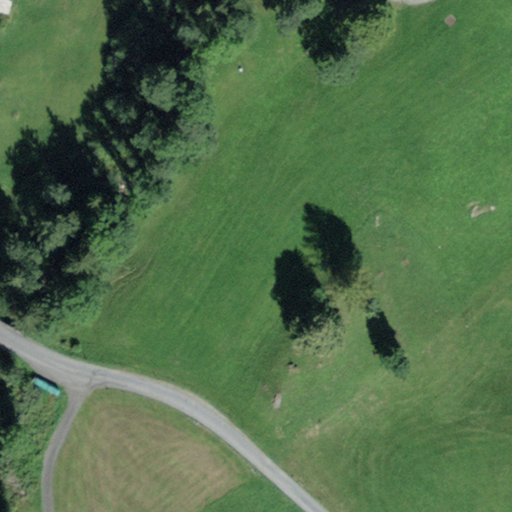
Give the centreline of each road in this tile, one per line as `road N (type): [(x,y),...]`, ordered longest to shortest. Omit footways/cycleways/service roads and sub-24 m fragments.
road 1 (track): [(0,330),(32,352),(181,399),(319,511)]
road 2 (track): [(49,511),(49,460),(87,372)]
